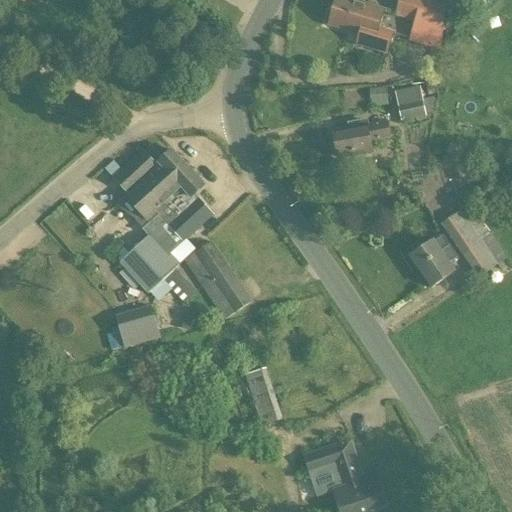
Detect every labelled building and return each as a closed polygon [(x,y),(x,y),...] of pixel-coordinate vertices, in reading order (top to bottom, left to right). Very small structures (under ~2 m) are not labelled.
[(395,32),(379,27),(384,11),(347,0),(336,0),(329,26),(359,35),(356,46),(388,56),(395,32)] [(464,12),(425,0),(400,0),(396,16),(414,21),(409,42),(441,52),(444,29),(452,30),(454,13),(463,15),(464,12)] [(425,0),(464,12),(466,0),(425,0)] [(426,116),(434,114),(431,99),(423,101),(420,87),(395,93),(402,122),(426,116)] [(394,88),(373,89),(374,105),(394,104),(394,88)] [(388,122),(366,126),(365,123),(350,126),(351,130),(335,132),(339,158),(371,153),(369,142),(390,139),(388,122)] [(149,146),(113,179),(127,195),(124,198),(125,198),(119,204),(133,220),(148,236),(119,263),(147,294),(149,293),(163,280),(174,270),(179,265),(170,255),(186,241),(213,216),(194,196),(205,186),(172,151),(162,160),(149,146)] [(500,249),(470,205),(441,225),(477,279),(497,265),(490,255),(500,249)] [(443,236),(434,242),(433,242),(411,257),(431,288),(454,272),(448,264),(457,257),(443,236)] [(211,242),(196,252),(185,261),(202,288),(224,321),(253,303),(211,242)] [(163,280),(172,291),(184,304),(195,293),(174,270),(163,280)] [(128,313),(116,316),(125,350),(137,347),(128,313)] [(244,376),(261,427),(282,420),(265,369),(244,376)] [(235,416),(248,413),(239,379),(226,382),(235,416)] [(369,511),(386,507),(376,477),(378,477),(376,471),(363,475),(351,440),(304,456),(314,489),(338,481),(341,489),(334,491),(340,511),(369,511)]
